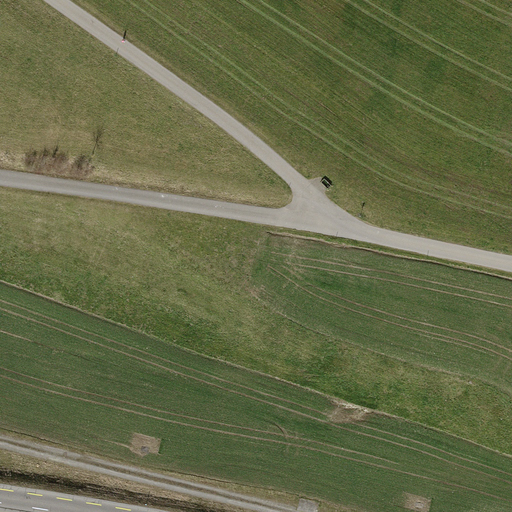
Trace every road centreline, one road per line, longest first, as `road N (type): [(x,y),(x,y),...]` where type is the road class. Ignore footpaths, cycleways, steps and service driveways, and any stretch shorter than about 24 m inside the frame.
road 1 (track): [(353,229),(225,121),(59,0)]
road 2 (track): [(0,177),(353,229)]
road 3 (track): [(292,511),(0,440)]
road 4 (track): [(353,229),(511,262)]
